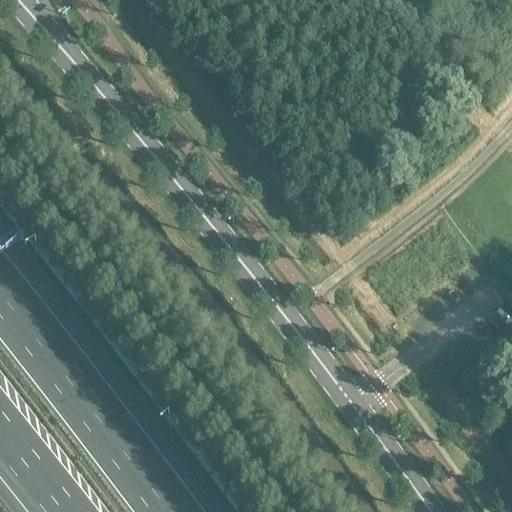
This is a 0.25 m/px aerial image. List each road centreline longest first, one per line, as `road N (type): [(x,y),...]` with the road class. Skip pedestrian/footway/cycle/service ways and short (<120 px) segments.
road 1 (secondary): [(430,511),(257,281),(17,0)]
road 2 (unknown): [(488,511),(391,376),(93,0)]
road 3 (track): [(0,144),(276,511)]
road 4 (motorway): [(168,511),(0,294)]
road 5 (unknown): [(330,300),(511,142)]
